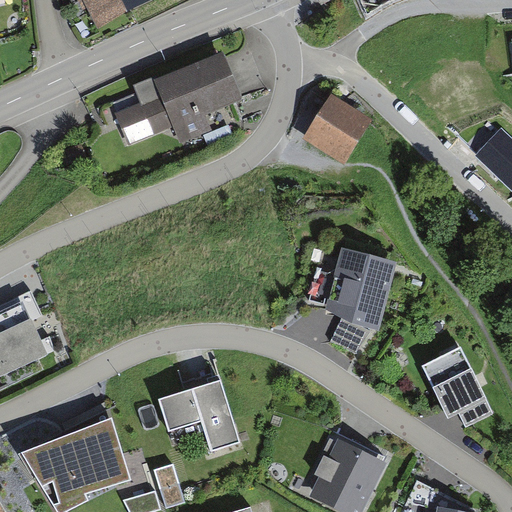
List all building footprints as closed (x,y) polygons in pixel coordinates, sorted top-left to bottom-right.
[(84,0),(97,24),(143,0),(84,0)] [(442,33),(388,68),(412,105),(466,70),(442,33)] [(243,100),(222,51),(139,86),(146,103),(119,114),(124,124),(145,115),(152,131),(176,121),(184,139),(213,126),(209,115),(243,100)] [(369,123),(330,98),(304,138),(344,163),(369,123)] [(328,322),(385,338),(401,281),(345,265),(328,322)] [(0,376),(42,358),(21,310),(0,318),(0,376)] [(494,410),(462,344),(422,364),(448,416),(459,410),(466,424),(494,410)] [(220,375),(159,395),(170,430),(202,419),(213,451),(241,441),(220,375)] [(110,415),(20,452),(61,509),(90,496),(87,490),(132,477),(110,415)] [(365,511),(393,455),(341,430),(309,496),(343,511),(365,511)] [(177,466),(158,472),(169,507),(188,501),(177,466)] [(133,511),(154,511),(165,508),(159,491),(129,502),(133,511)] [(9,511),(0,496),(0,511),(9,511)]
